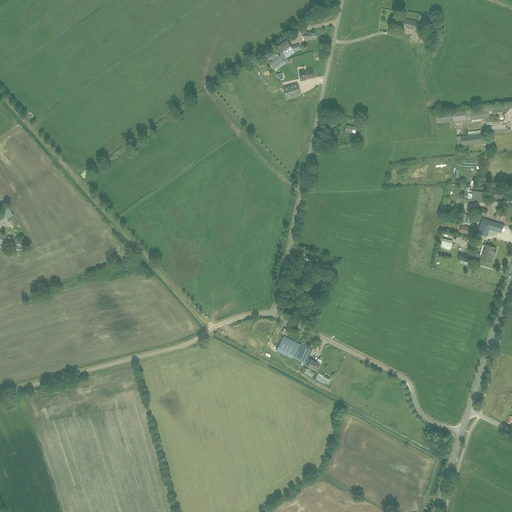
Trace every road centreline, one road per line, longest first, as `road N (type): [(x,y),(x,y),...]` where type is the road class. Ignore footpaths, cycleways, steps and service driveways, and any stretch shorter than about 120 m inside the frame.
road 1 (unclassified): [(274,315),(342,0)]
road 2 (track): [(0,91),(211,330)]
road 3 (unclassified): [(0,393),(184,345),(237,318),(274,315)]
road 4 (tertiary): [(468,410),(511,273)]
road 5 (unclassified): [(402,377),(274,315)]
